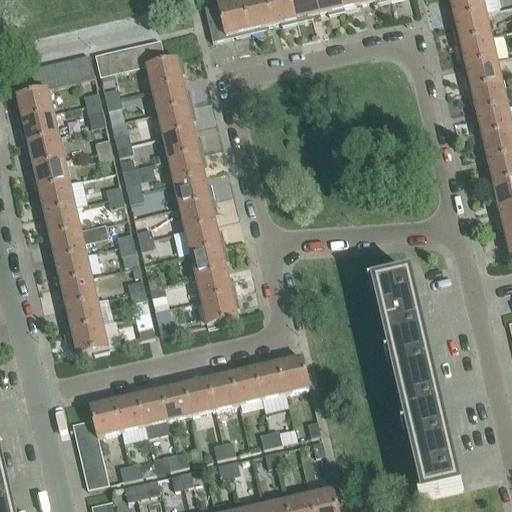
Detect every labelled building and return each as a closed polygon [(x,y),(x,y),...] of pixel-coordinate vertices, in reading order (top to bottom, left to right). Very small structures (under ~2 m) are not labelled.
[(273,29),(266,0),(250,0),(242,2),(250,38),(265,35),(265,31),(273,29)] [(298,27),(291,0),(266,0),(273,29),(280,27),(281,31),(298,27)] [(320,18),(315,0),(291,0),(298,27),(313,23),(312,20),(320,18)] [(344,15),(339,0),(315,0),(320,18),(328,16),(328,19),(344,15)] [(367,7),(365,0),(339,0),(344,15),(359,12),(359,9),(367,7)] [(391,4),(389,0),(365,0),(367,7),(375,5),(375,8),(391,4)] [(449,0),(449,1),(446,2),(449,16),(453,15),(455,24),(486,16),(500,13),(497,0),(449,0)] [(250,38),(242,2),(218,8),(219,9),(204,12),(212,47),(226,44),(226,40),(234,38),(235,42),(250,38)] [(492,40),(486,16),(455,24),(457,32),(453,32),(457,48),(492,40)] [(497,63),(492,40),(457,48),(461,63),(464,62),(466,70),(497,63)] [(166,66),(161,45),(150,48),(155,69),(166,66)] [(155,69),(150,48),(139,50),(144,71),(146,71),(155,69)] [(144,71),(139,50),(128,53),(133,74),(144,71)] [(133,74),(128,53),(117,55),(122,76),(133,74)] [(122,76),(117,55),(106,58),(111,79),(122,76)] [(111,79),(106,58),(95,61),(100,81),(111,79)] [(94,83),(90,62),(89,60),(77,62),(83,86),(94,83)] [(83,86),(77,62),(66,65),(71,88),(83,86)] [(179,64),(178,63),(166,66),(155,69),(146,71),(152,95),(184,87),(182,79),(185,78),(182,64),(179,64)] [(503,87),(497,63),(466,70),(468,78),(464,79),(468,95),(503,87)] [(71,88),(66,65),(54,68),(60,91),(71,88)] [(60,91),(54,68),(43,71),(48,94),(49,93),(60,91)] [(48,94),(43,71),(31,73),(36,96),(48,94)] [(186,95),(184,87),(152,95),(157,118),(193,109),(189,94),(186,95)] [(508,110),(503,87),(468,95),(471,109),(475,108),(477,117),(508,110)] [(32,89),(25,90),(27,97),(34,96),(32,89)] [(48,94),(36,96),(17,101),(17,103),(14,103),(18,118),(21,117),(22,125),(55,118),(49,93),(48,94)] [(118,93),(104,96),(106,106),(121,102),(118,93)] [(98,97),(84,101),(86,110),(101,107),(98,97)] [(123,112),(121,102),(106,106),(108,115),(123,112)] [(103,117),(101,107),(86,110),(89,120),(103,117)] [(196,125),(193,109),(157,118),(163,141),(195,133),(193,126),(196,125)] [(511,134),(511,125),(508,110),(477,117),(479,126),(475,127),(479,142),(511,134)] [(60,141),(55,118),(22,125),(24,133),(21,134),(25,149),(60,141)] [(197,142),(195,133),(163,141),(168,165),(204,156),(200,141),(197,142)] [(511,158),(511,134),(479,142),(483,157),(486,156),(488,165),(511,158)] [(130,140),(115,143),(117,152),(132,149),(130,140)] [(66,164),(60,141),(25,149),(29,164),(32,164),(33,171),(66,164)] [(109,144),(95,147),(97,157),(112,154),(109,144)] [(132,149),(117,152),(119,162),(134,159),(132,149)] [(114,163),(112,154),(97,157),(100,167),(114,163)] [(207,172),(204,156),(168,165),(174,188),(206,180),(204,173),(207,172)] [(511,183),(511,158),(488,165),(490,172),(486,173),(490,188),(511,183)] [(71,188),(66,164),(33,171),(35,180),(32,180),(36,196),(71,188)] [(208,189),(206,180),(174,188),(179,212),(215,204),(211,188),(208,189)] [(511,207),(511,183),(490,188),(494,203),(497,203),(499,211),(511,207)] [(140,186),(126,190),(128,200),(142,196),(140,186)] [(77,212),(71,188),(36,196),(40,211),(43,211),(44,219),(77,212)] [(123,201),(120,191),(106,195),(108,204),(123,201)] [(145,206),(142,196),(128,200),(131,209),(145,206)] [(125,210),(123,201),(108,204),(111,214),(125,210)] [(219,219),(215,204),(179,212),(185,235),(216,228),(215,220),(219,219)] [(511,231),(511,207),(499,211),(501,219),(498,219),(501,234),(511,231)] [(82,235),(77,212),(44,219),(46,227),(43,228),(47,243),(82,235)] [(218,236),(216,228),(185,235),(190,259),(225,251),(222,235),(218,236)] [(82,235),(47,243),(51,258),(54,258),(55,266),(88,259),(85,249),(108,243),(105,230),(82,235)] [(511,231),(501,234),(505,250),(508,249),(510,259),(511,258),(511,231)] [(151,234),(137,237),(139,247),(154,243),(151,234)] [(131,238),(117,242),(119,251),(134,248),(131,238)] [(156,253),(154,243),(139,247),(141,256),(156,253)] [(136,257),(134,248),(119,251),(122,261),(136,257)] [(229,266),(225,251),(190,259),(196,282),(227,275),(226,267),(229,266)] [(93,282),(88,259),(55,266),(57,274),(54,275),(58,290),(93,282)] [(408,267),(387,272),(389,283),(411,278),(408,267)] [(229,283),(227,275),(196,282),(201,305),(236,297),(233,282),(229,283)] [(429,350),(413,277),(411,278),(389,283),(369,287),(386,360),(429,350)] [(162,280),(148,284),(150,293),(165,290),(162,280)] [(99,305),(93,282),(58,290),(61,305),(64,305),(66,313),(99,305)] [(142,285),(128,288),(130,298),(144,295),(142,285)] [(167,300),(165,290),(150,293),(153,303),(167,300)] [(147,304),(144,295),(130,298),(133,308),(147,304)] [(240,312),(236,297),(201,305),(207,329),(208,332),(223,329),(223,326),(239,322),(237,313),(240,312)] [(104,329),(99,305),(66,313),(68,321),(66,321),(69,337),(104,329)] [(148,309),(147,309),(134,312),(136,321),(150,318),(148,309)] [(172,327),(159,330),(158,330),(160,340),(174,337),(172,327)] [(104,329),(69,337),(73,352),(75,351),(77,360),(94,356),(94,359),(109,356),(108,352),(109,352),(104,329)] [(154,341),(152,332),(138,335),(140,345),(154,341)] [(446,422),(429,350),(386,360),(402,432),(446,422)] [(310,393),(303,361),(294,363),(294,360),(278,363),(287,398),(310,393)] [(287,398),(278,363),(262,367),(263,370),(255,372),(262,404),(287,398)] [(262,404),(255,372),(247,374),(246,370),(231,374),(240,409),(262,404)] [(240,409),(231,374),(216,377),(217,381),(208,383),(215,415),(240,409)] [(215,415),(208,383),(200,385),(199,381),(185,385),(193,420),(215,415)] [(193,420),(185,385),(169,388),(169,392),(162,393),(169,426),(193,420)] [(169,426),(162,393),(153,395),(153,392),(138,396),(146,431),(169,426)] [(123,402),(115,404),(122,437),(125,447),(148,442),(146,431),(138,396),(122,399),(123,402)] [(122,437),(115,404),(107,406),(106,403),(92,406),(93,410),(91,410),(94,424),(97,435),(98,442),(122,437)] [(463,494),(446,422),(402,432),(419,504),(463,494)] [(97,435),(94,424),(72,429),(75,440),(97,435)] [(317,426),(308,428),(311,443),(321,440),(322,440),(318,426),(317,426)] [(98,442),(97,435),(75,440),(77,450),(99,445),(98,442)] [(279,435),(270,437),(273,452),(283,449),(279,435)] [(273,452),(270,437),(260,439),(264,454),(273,452)] [(101,456),(99,445),(77,450),(80,461),(101,456)] [(233,446),(223,448),(226,462),(236,460),(233,446)] [(323,446),(322,446),(312,448),(316,463),(326,460),(323,446)] [(226,462),(223,448),(214,450),(217,465),(226,462)] [(288,469),(284,455),(274,457),(278,472),(288,469)] [(104,467),(101,456),(80,461),(82,472),(104,467)] [(186,457),(177,459),(181,473),(190,471),(186,457)] [(278,472),(274,457),(265,459),(268,474),(278,472)] [(181,473),(177,459),(167,461),(170,476),(181,473)] [(241,480),(238,466),(228,468),(231,482),(241,480)] [(106,478),(104,467),(82,472),(85,483),(106,478)] [(140,468),(130,470),(134,484),(143,482),(140,468)] [(231,482),(228,468),(219,470),(222,485),(231,482)] [(134,484),(130,470),(120,472),(123,486),(134,484)] [(194,491),(191,477),(181,479),(184,493),(194,491)] [(109,489),(106,478),(85,483),(87,494),(109,489)] [(184,493),(181,479),(171,481),(175,496),(184,493)] [(160,499),(157,484),(134,490),(137,504),(160,499)] [(137,504),(134,490),(125,492),(128,507),(137,504)] [(337,511),(333,494),(309,499),(312,511),(337,511)] [(312,511),(309,499),(286,505),(287,511),(312,511)]
